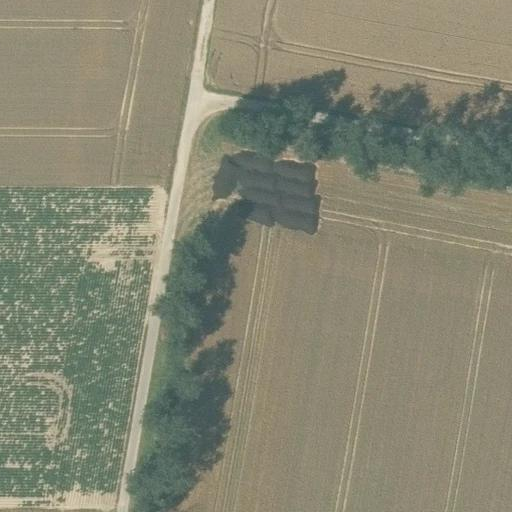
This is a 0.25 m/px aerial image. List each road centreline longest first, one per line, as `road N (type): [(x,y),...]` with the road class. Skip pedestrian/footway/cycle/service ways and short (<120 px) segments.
road 1 (track): [(190,99),(120,511)]
road 2 (track): [(190,99),(511,153)]
